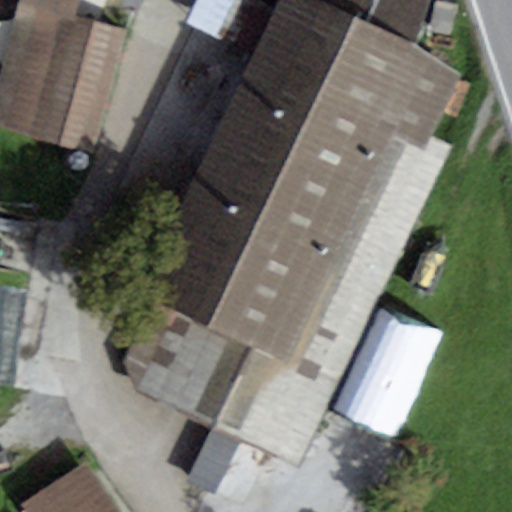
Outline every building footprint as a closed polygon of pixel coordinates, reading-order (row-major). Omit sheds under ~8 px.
[(22,0),(21,5),(63,17),(74,22),(81,0),(22,0)] [(245,0),(275,13),(136,296),(175,314),(136,393),(299,468),(453,148),(433,137),(462,75),(414,44),(428,0),(245,0)] [(63,17),(21,5),(0,74),(0,128),(27,137),(63,17)] [(74,22),(63,17),(27,137),(92,155),(127,37),(74,22)] [(390,322),(353,433),(399,448),(436,338),(390,322)] [(121,511),(86,461),(23,505),(27,511),(121,511)]
